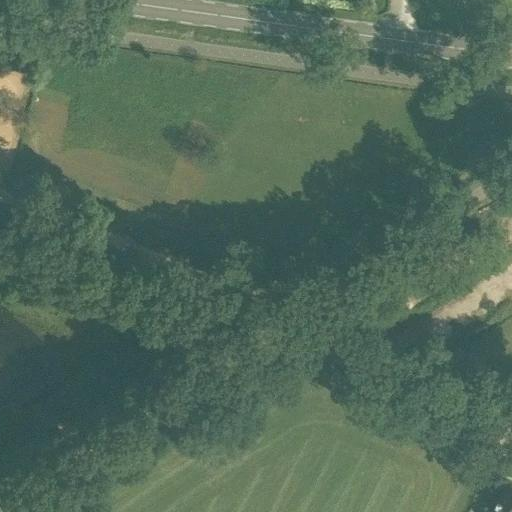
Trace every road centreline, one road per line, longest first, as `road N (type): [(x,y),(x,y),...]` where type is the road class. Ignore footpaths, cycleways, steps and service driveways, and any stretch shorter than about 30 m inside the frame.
road 1 (secondary): [(511,57),(109,0)]
road 2 (unclassified): [(0,501),(298,312)]
road 3 (unclassified): [(298,312),(0,196)]
road 4 (unclassified): [(298,312),(511,172)]
road 5 (unclassified): [(511,413),(298,312)]
